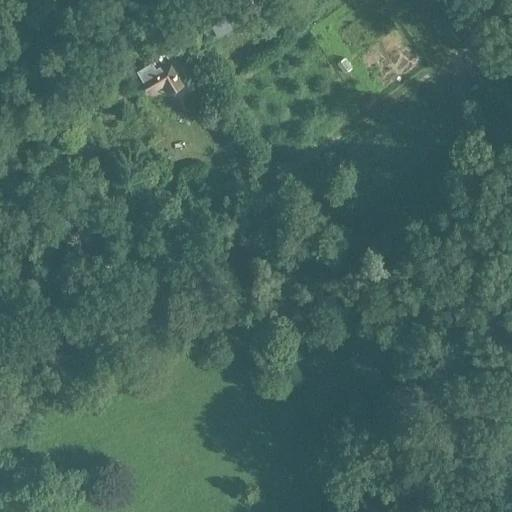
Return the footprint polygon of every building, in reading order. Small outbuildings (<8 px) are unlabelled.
[(450,47),(476,28),(457,3),(430,20),(450,47)] [(216,36),(231,29),(226,18),(211,26),(216,36)] [(161,72),(144,82),(150,92),(164,83),(170,93),(170,92),(180,86),(182,85),(170,66),(161,72)] [(338,285),(326,273),(317,283),(329,295),(338,285)] [(373,343),(353,362),(379,390),(390,380),(385,374),(394,365),(373,343)]
